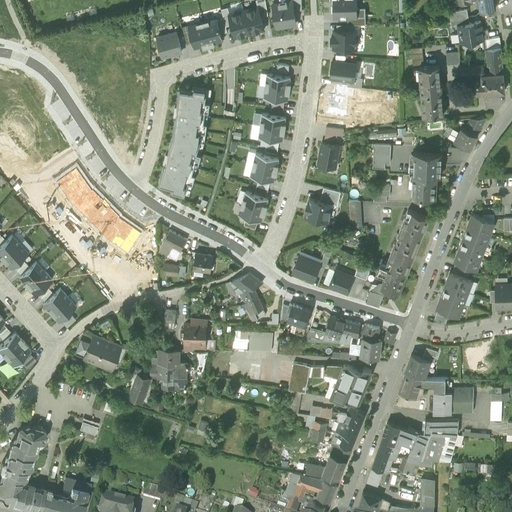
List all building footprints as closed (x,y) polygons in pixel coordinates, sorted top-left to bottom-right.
[(265,0),(255,0),(258,6),(261,16),(268,14),(265,0)] [(277,27),(295,24),(293,12),(294,12),(294,10),(293,0),(292,0),(273,3),(277,27)] [(293,0),(294,10),(302,9),(301,0),(292,0),(293,0)] [(331,0),(332,0),(332,2),(333,2),(333,13),(333,18),(347,17),(365,16),(365,7),(357,7),(357,0),(331,0)] [(458,0),(459,4),(471,2),(478,1),(480,12),(495,9),(493,0),(458,0)] [(226,25),(232,24),(229,14),(230,14),(228,6),(221,8),(224,18),(226,25)] [(258,6),(244,10),(250,33),(264,29),(261,16),(258,6)] [(469,23),(468,17),(467,9),(449,12),(451,20),(451,26),(458,25),(469,23)] [(232,24),(235,36),(250,33),(244,10),(230,14),(229,14),(232,24)] [(217,16),(203,20),(209,46),(215,44),(215,42),(223,40),(222,33),(218,19),(217,16)] [(224,18),(218,19),(222,33),(227,31),(226,25),(224,18)] [(203,47),(209,46),(203,20),(188,24),(193,42),(194,47),(203,45),(203,47)] [(461,43),(483,39),(482,31),(480,21),(469,23),(458,25),(461,43)] [(187,43),(193,42),(188,24),(182,26),(187,43)] [(268,28),(254,32),(256,40),(270,37),(268,28)] [(336,30),(333,30),(333,35),(331,35),(331,42),(333,42),(333,48),(357,48),(357,32),(357,30),(354,30),(336,30)] [(182,51),(177,31),(157,36),(162,56),(182,51)] [(485,39),(486,48),(501,47),(499,37),(499,36),(489,38),(485,39)] [(411,48),(413,65),(424,64),(422,47),(411,48)] [(490,65),(491,73),(503,71),(501,47),(486,48),(488,65),(490,65)] [(446,52),(447,64),(460,63),(460,61),(459,51),(446,52)] [(356,62),(332,59),(330,77),(348,80),(354,80),(354,76),(356,62)] [(289,64),(277,63),(276,72),(288,74),(289,64)] [(419,66),(423,116),(444,114),(439,65),(419,66)] [(460,67),(460,76),(482,74),(484,74),(483,66),(460,67)] [(482,74),(482,78),(483,92),(483,93),(504,91),(503,72),(491,73),(489,73),(484,74),(482,74)] [(291,76),(267,73),(266,85),(290,88),(291,76)] [(43,164),(65,153),(50,124),(26,94),(2,74),(0,76),(0,103),(7,110),(29,138),(43,164)] [(361,87),(362,77),(354,76),(354,80),(348,80),(347,85),(361,87)] [(473,93),(483,92),(482,78),(472,79),(473,93)] [(266,85),(260,84),(258,84),(257,96),(264,97),(266,85)] [(290,88),(266,85),(264,97),(288,100),(290,88)] [(171,190),(185,194),(189,182),(193,183),(196,173),(193,172),(196,161),(199,162),(202,153),(198,152),(200,142),(202,131),(206,131),(207,122),(204,121),(206,110),(209,110),(210,101),(206,100),(207,87),(193,86),(192,89),(179,87),(177,103),(178,103),(177,106),(175,106),(174,116),(176,117),(175,120),(173,137),(169,151),(168,154),(166,154),(163,164),(165,164),(165,167),(164,167),(160,183),(172,187),(171,190)] [(286,116),(262,113),(261,124),(284,128),(286,116)] [(465,128),(477,135),(487,116),(470,118),(465,128)] [(259,136),(261,124),(252,123),(250,138),(258,139),(259,136)] [(284,128),(261,124),(259,136),(283,140),(284,128)] [(326,126),(326,133),(337,135),(343,135),(344,128),(326,126)] [(448,137),(469,149),(477,135),(465,128),(462,126),(458,132),(453,129),(448,137)] [(242,132),(234,131),(233,138),(240,139),(242,132)] [(279,142),(261,139),(260,145),(266,146),(278,148),(279,142)] [(339,145),(322,141),(318,164),(335,167),(339,145)] [(374,144),(373,168),(385,169),(385,163),(390,163),(391,145),(374,144)] [(277,154),(278,148),(266,146),(265,152),(277,154)] [(253,164),(256,152),(249,150),(246,162),(253,164)] [(279,157),(256,152),(253,164),(276,169),(279,157)] [(441,153),(414,152),(412,175),(436,176),(440,176),(441,153)] [(253,164),(246,162),(243,174),(250,175),(253,164)] [(276,169),(253,164),(250,175),(273,181),(276,169)] [(76,166),(54,181),(59,189),(61,187),(72,204),(73,203),(103,234),(102,235),(126,252),(141,232),(118,216),(119,215),(92,187),(92,188),(76,166)] [(15,172),(6,180),(34,213),(43,205),(15,172)] [(411,197),(435,198),(436,176),(412,175),(411,197)] [(270,183),(258,180),(257,185),(268,189),(270,183)] [(378,184),(378,196),(387,196),(390,196),(390,184),(378,184)] [(257,185),(255,191),(267,194),(268,189),(257,185)] [(324,187),(320,200),(332,203),(337,205),(341,191),(324,187)] [(269,198),(246,191),(242,202),(265,210),(269,198)] [(320,200),(310,198),(309,203),(307,203),(305,210),(307,211),(305,216),(327,222),(332,203),(320,200)] [(350,223),(350,227),(361,226),(360,201),(349,200),(350,223)] [(265,210),(242,202),(238,213),(261,221),(265,210)] [(408,210),(386,266),(406,275),(429,217),(411,210),(408,210)] [(490,234),(494,221),(483,217),(472,213),(467,225),(490,234)] [(257,222),(246,218),(244,225),(255,228),(257,222)] [(486,245),(490,234),(467,225),(463,237),(486,245)] [(159,251),(168,256),(172,245),(181,250),(187,238),(169,229),(159,251)] [(20,242),(24,238),(16,230),(12,233),(20,242)] [(0,256),(2,258),(20,242),(12,233),(5,239),(0,244),(0,256)] [(481,257),(486,245),(463,237),(459,248),(481,257)] [(24,238),(20,242),(28,251),(32,247),(24,238)] [(20,242),(2,258),(10,267),(12,265),(21,257),(28,251),(20,242)] [(172,245),(168,256),(176,260),(181,250),(172,245)] [(477,269),(481,257),(459,248),(454,260),(456,261),(467,265),(477,269)] [(326,249),(320,264),(320,265),(325,268),(332,251),(326,249)] [(204,269),(211,270),(213,255),(196,252),(193,268),(204,269)] [(36,260),(44,269),(49,265),(41,256),(36,260)] [(314,280),(320,265),(320,264),(299,256),(293,271),(314,280)] [(12,265),(16,270),(25,262),(21,257),(12,265)] [(355,274),(366,278),(373,262),(362,257),(355,274)] [(26,285),(44,269),(36,260),(29,266),(20,274),(18,276),(26,285)] [(456,261),(454,266),(465,271),(467,265),(456,261)] [(25,262),(16,270),(20,274),(29,266),(25,262)] [(398,294),(406,275),(386,266),(380,264),(377,272),(385,275),(384,278),(382,283),(381,287),(386,289),(390,291),(390,294),(396,296),(397,294),(398,294)] [(175,266),(164,265),(164,273),(174,274),(175,266)] [(179,266),(178,274),(178,276),(185,276),(186,265),(179,265),(179,266)] [(469,272),(465,271),(454,266),(452,272),(467,278),(469,272)] [(204,269),(193,268),(192,275),(203,276),(204,269)] [(44,269),(26,285),(34,294),(36,292),(45,284),(52,278),(44,269)] [(329,285),(348,293),(354,277),(335,270),(329,285)] [(450,271),(445,283),(468,292),(472,280),(467,278),(452,272),(450,271)] [(239,286),(244,290),(253,286),(262,282),(250,272),(232,280),(239,286)] [(226,283),(231,294),(236,292),(235,289),(239,286),(232,280),(226,283)] [(368,291),(370,291),(370,290),(375,291),(378,285),(381,287),(382,283),(380,283),(378,284),(372,284),(368,291)] [(463,303),(468,292),(445,283),(441,295),(463,303)] [(496,308),(508,307),(507,283),(495,284),(496,290),(496,302),(496,308)] [(36,292),(40,297),(49,289),(45,284),(36,292)] [(366,303),(379,306),(386,289),(381,287),(378,285),(375,291),(370,290),(370,291),(366,303)] [(240,292),(245,303),(258,297),(253,286),(244,290),(240,292)] [(50,312),(68,296),(60,287),(53,293),(44,301),(42,303),(50,312)] [(49,289),(40,297),(44,301),(53,293),(49,289)] [(68,296),(76,305),(82,300),(74,291),(68,296)] [(459,315),(463,303),(441,295),(436,307),(438,308),(450,312),(459,315)] [(68,296),(50,312),(58,321),(60,320),(69,312),(76,305),(68,296)] [(245,303),(250,314),(263,308),(258,297),(245,303)] [(287,319),(297,322),(306,325),(311,309),(292,303),(290,311),(287,319)] [(281,317),(287,319),(290,311),(287,311),(288,309),(289,305),(283,304),(281,317)] [(164,321),(175,322),(176,309),(165,308),(164,321)] [(265,314),(263,308),(250,314),(252,319),(258,318),(265,314)] [(438,308),(436,313),(448,318),(450,312),(438,308)] [(75,319),(69,312),(60,320),(66,327),(75,319)] [(445,323),(448,318),(436,313),(434,319),(445,323)] [(326,331),(325,333),(340,338),(342,332),(345,319),(330,314),(326,331)] [(108,319),(99,324),(102,329),(111,324),(108,319)] [(345,319),(342,332),(351,335),(357,337),(360,323),(345,319)] [(303,334),(306,325),(297,322),(295,331),(303,334)] [(185,343),(205,344),(205,339),(206,324),(197,324),(191,324),(185,323),(185,343)] [(362,337),(363,338),(378,339),(380,327),(373,326),(373,325),(364,324),(362,337)] [(310,340),(323,341),(325,333),(326,331),(311,326),(307,340),(310,340)] [(11,331),(7,327),(0,332),(0,337),(2,339),(11,331)] [(384,340),(393,342),(397,333),(387,330),(384,340)] [(273,332),(249,331),(249,336),(248,338),(247,349),(271,351),(273,332)] [(0,351),(5,356),(23,340),(15,332),(0,344),(0,351)] [(349,343),(351,335),(342,332),(340,338),(339,342),(349,343)] [(339,342),(340,338),(325,333),(323,341),(339,342)] [(86,349),(114,361),(115,360),(120,347),(120,346),(92,334),(89,344),(86,349)] [(381,340),(378,339),(363,338),(362,344),(361,354),(361,355),(379,357),(381,340)] [(198,366),(204,366),(208,349),(210,342),(211,340),(205,339),(205,344),(205,350),(199,350),(198,357),(196,357),(196,364),(198,366)] [(23,340),(5,356),(13,365),(20,359),(28,351),(31,349),(23,340)] [(83,359),(110,370),(114,361),(86,349),(89,344),(81,341),(77,351),(85,354),(83,359)] [(361,354),(362,344),(350,343),(350,353),(356,353),(361,354)] [(125,349),(120,347),(115,360),(120,362),(125,349)] [(426,347),(422,358),(430,361),(434,362),(438,351),(426,347)] [(158,348),(158,363),(166,363),(166,365),(175,365),(175,362),(178,362),(178,361),(178,349),(158,348)] [(35,359),(28,351),(20,359),(26,367),(35,359)] [(424,377),(430,361),(422,358),(411,354),(405,371),(422,377),(424,377)] [(187,361),(178,361),(178,362),(175,362),(175,365),(166,365),(166,363),(158,363),(157,377),(164,377),(164,384),(178,384),(184,384),(184,387),(187,387),(187,384),(187,379),(195,379),(198,366),(196,364),(190,364),(189,363),(188,362),(187,361)] [(309,375),(311,365),(307,364),(294,362),(289,389),(290,390),(301,392),(306,392),(309,375)] [(323,374),(338,378),(343,364),(326,364),(324,365),(324,367),(323,374)] [(331,397),(359,402),(372,369),(364,366),(362,370),(349,365),(343,364),(338,378),(331,397)] [(311,365),(309,375),(323,376),(323,374),(324,367),(324,365),(311,365)] [(434,385),(434,390),(443,391),(444,387),(445,378),(424,377),(422,377),(405,371),(398,390),(406,393),(406,394),(408,394),(416,397),(420,385),(434,385)] [(129,398),(142,402),(151,378),(137,373),(129,398)] [(338,378),(323,374),(323,376),(323,377),(330,379),(329,386),(325,396),(331,397),(338,378)] [(451,391),(452,412),(473,411),(472,387),(444,387),(443,391),(451,391)] [(287,411),(298,413),(301,392),(290,390),(287,411)] [(451,391),(443,391),(434,390),(433,412),(452,412),(451,391)] [(282,398),(278,391),(266,398),(271,405),(282,398)] [(491,393),(491,406),(502,407),(502,393),(491,393)] [(103,410),(114,413),(117,404),(106,400),(103,410)] [(320,410),(321,407),(321,406),(311,405),(309,415),(315,416),(316,409),(320,410)] [(501,420),(502,407),(491,406),(490,419),(501,420)] [(319,416),(331,418),(332,410),(332,409),(321,407),(320,410),(319,416)] [(350,407),(347,412),(344,420),(360,426),(365,413),(350,407)] [(340,419),(344,420),(347,412),(332,410),(331,418),(340,419)] [(315,416),(309,415),(308,414),(305,427),(313,428),(314,421),(315,421),(316,416),(315,416)] [(79,429),(95,434),(99,423),(91,420),(89,423),(83,421),(85,418),(83,417),(79,429)] [(335,432),(339,433),(355,440),(360,426),(344,420),(340,419),(339,423),(336,431),(335,432)] [(425,420),(424,432),(457,435),(459,419),(425,420)] [(198,428),(205,430),(207,422),(201,420),(198,428)] [(314,421),(313,428),(325,430),(327,423),(315,421),(314,421)] [(392,457),(395,458),(396,457),(402,441),(413,445),(417,432),(388,422),(377,452),(392,457)] [(30,508),(39,511),(41,505),(45,488),(41,486),(37,488),(34,488),(33,484),(25,482),(27,474),(29,473),(34,456),(31,452),(29,452),(32,443),(34,443),(40,445),(44,443),(47,432),(45,428),(28,424),(20,428),(18,434),(16,435),(15,440),(11,442),(8,454),(9,456),(8,460),(6,459),(4,460),(2,461),(0,469),(2,472),(3,473),(1,479),(0,479),(0,496),(0,497),(2,500),(12,503),(14,506),(27,510),(30,508)] [(195,427),(189,425),(187,431),(194,433),(195,427)] [(323,441),(325,430),(313,428),(311,439),(323,441)] [(453,460),(457,435),(424,432),(418,432),(417,432),(413,445),(411,449),(407,458),(432,460),(435,460),(452,461),(453,460)] [(351,448),(355,440),(339,433),(338,437),(334,435),(331,443),(340,444),(351,448)] [(330,453),(347,459),(351,448),(340,444),(331,443),(330,447),(332,447),(330,453)] [(384,470),(388,471),(389,467),(392,457),(377,452),(372,466),(383,470),(384,471),(384,470)] [(329,476),(339,478),(347,459),(330,453),(325,466),(322,475),(329,476)] [(402,472),(416,474),(419,465),(432,467),(432,460),(407,458),(402,472)] [(305,472),(322,475),(325,466),(307,462),(305,472)] [(366,482),(378,486),(383,470),(372,466),(366,482)] [(293,495),(301,498),(303,493),(307,484),(319,489),(323,478),(294,472),(286,493),(293,495)] [(88,490),(88,491),(89,491),(91,483),(65,476),(62,486),(71,488),(72,486),(88,490)] [(390,508),(389,511),(433,511),(435,479),(421,477),(420,503),(416,508),(391,504),(390,508)] [(316,495),(331,501),(337,483),(327,479),(323,478),(319,489),(316,495)] [(143,497),(160,501),(163,490),(146,485),(143,497)] [(72,486),(71,488),(70,491),(74,492),(73,499),(85,502),(88,491),(88,490),(72,486)] [(51,493),(51,490),(52,489),(46,487),(45,488),(41,505),(47,506),(51,493)] [(257,491),(252,489),(249,496),(257,499),(259,494),(257,492),(257,491)] [(363,491),(358,506),(375,511),(377,506),(380,497),(363,491)] [(286,501),(290,504),(293,495),(286,493),(283,492),(280,499),(286,501)] [(59,511),(82,511),(85,502),(73,499),(72,501),(59,498),(60,495),(51,493),(47,506),(47,509),(58,511),(59,511)] [(303,493),(301,498),(311,502),(313,497),(303,493)] [(312,502),(328,507),(331,501),(316,495),(314,494),(313,497),(311,502),(312,502)] [(290,504),(287,511),(289,511),(296,511),(299,505),(301,498),(293,495),(290,504)] [(177,497),(175,504),(183,506),(185,500),(177,497)] [(132,511),(134,505),(107,498),(105,506),(104,506),(103,506),(101,511),(132,511)] [(244,502),(234,498),(231,507),(241,510),(244,502)] [(311,502),(301,498),(299,505),(306,507),(309,509),(312,502),(311,502)] [(276,507),(287,511),(290,504),(286,501),(280,499),(276,507)] [(185,500),(183,506),(190,509),(192,503),(185,500)] [(193,502),(192,503),(190,509),(196,511),(199,504),(193,502)] [(326,511),(328,507),(312,502),(309,509),(306,507),(303,511),(326,511)]
